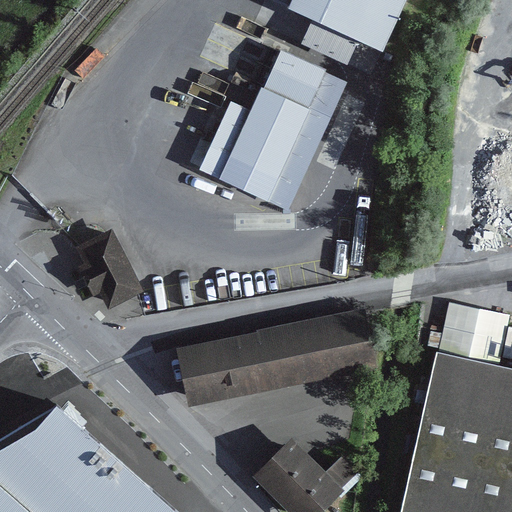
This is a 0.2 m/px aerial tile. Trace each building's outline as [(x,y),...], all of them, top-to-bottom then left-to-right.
[(290,0),(286,11),(380,53),(403,0),(290,0)] [(283,49),(231,159),(301,191),(352,81),(283,49)] [(78,245),(105,301),(133,288),(106,232),(78,245)] [(190,400),(375,361),(363,305),(178,345),(190,400)] [(511,511),(511,364),(434,349),(400,511),(511,511)] [(0,511),(177,511),(181,508),(57,399),(38,418),(0,439),(0,511)] [(254,469),(295,511),(315,511),(359,471),(341,452),(324,468),(291,434),(254,469)]
